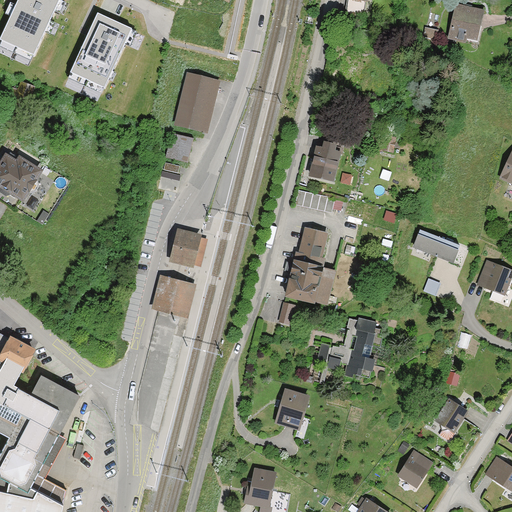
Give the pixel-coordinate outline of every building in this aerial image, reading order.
[(0,51),(33,67),(35,65),(66,79),(65,82),(101,100),(133,35),(97,18),(84,47),(48,29),(60,4),(51,0),(19,0),(14,12),(0,5),(0,51)] [(374,0),(349,0),(349,8),(373,12),(374,0)] [(459,1),(452,34),(482,41),(489,8),(459,1)] [(369,51),(342,48),(339,82),(366,84),(369,51)] [(177,123),(202,129),(214,82),(189,76),(177,123)] [(194,139),(171,134),(165,161),(188,166),(194,139)] [(307,176),(332,182),(340,148),(315,142),(307,176)] [(11,153),(0,171),(0,184),(30,202),(50,168),(23,152),(20,158),(11,153)] [(511,154),(502,175),(511,179),(511,154)] [(179,168),(165,164),(164,171),(178,175),(179,168)] [(181,177),(162,173),(158,188),(178,193),(181,177)] [(335,208),(336,195),(299,191),(298,205),(335,208)] [(331,234),(305,226),(297,254),(324,261),(331,234)] [(423,231),(417,247),(452,261),(459,245),(423,231)] [(179,232),(172,260),(195,266),(201,267),(208,239),(202,238),(199,237),(179,232)] [(336,267),(290,259),(283,297),(329,305),(336,267)] [(511,274),(511,268),(489,261),(482,282),(507,290),(511,274)] [(160,275),(152,309),(158,311),(188,318),(197,284),(160,275)] [(430,276),(426,289),(437,293),(441,280),(430,276)] [(382,330),(353,323),(341,367),(370,375),(382,330)] [(0,433),(8,438),(0,454),(0,511),(61,511),(63,506),(32,486),(79,397),(43,377),(31,395),(15,387),(33,349),(12,338),(0,333),(0,433)] [(287,389),(277,421),(298,427),(308,395),(287,389)] [(450,397),(438,418),(460,430),(472,409),(450,397)] [(417,448),(401,471),(421,485),(437,462),(417,448)] [(511,467),(502,462),(492,478),(511,490),(511,467)] [(263,504),(261,511),(269,511),(277,471),(257,467),(254,485),(247,484),(244,500),(263,504)] [(390,511),(367,497),(357,511),(390,511)]
